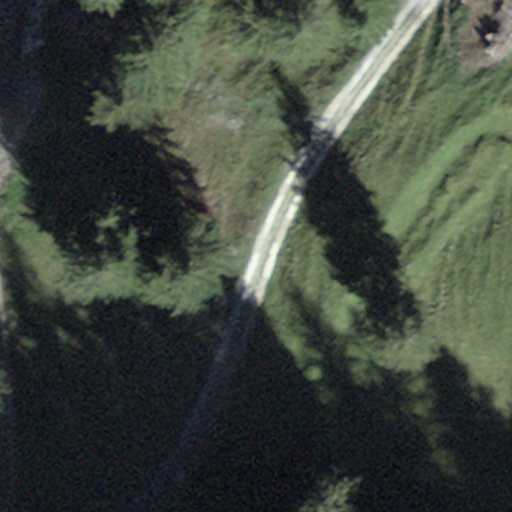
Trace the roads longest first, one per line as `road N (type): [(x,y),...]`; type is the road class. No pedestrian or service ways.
road 1 (track): [(427,0),(361,82),(304,173),(209,401),(175,468),(141,511)]
road 2 (track): [(0,483),(0,361)]
